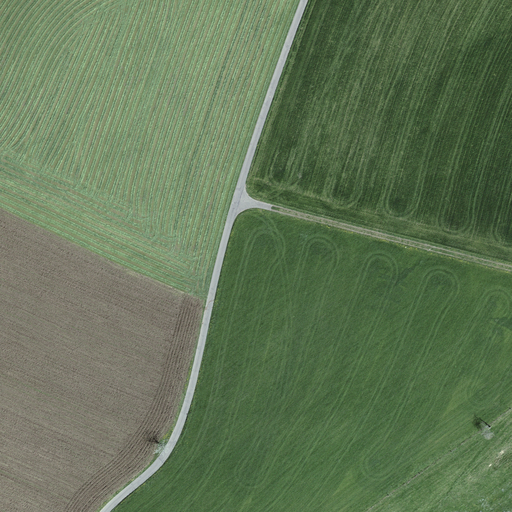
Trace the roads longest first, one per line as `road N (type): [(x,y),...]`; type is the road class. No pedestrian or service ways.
road 1 (unclassified): [(308,0),(235,199),(183,425),(165,462),(110,511)]
road 2 (track): [(235,199),(511,268)]
